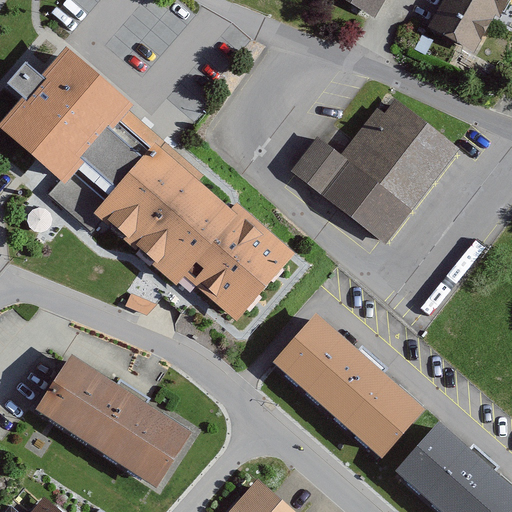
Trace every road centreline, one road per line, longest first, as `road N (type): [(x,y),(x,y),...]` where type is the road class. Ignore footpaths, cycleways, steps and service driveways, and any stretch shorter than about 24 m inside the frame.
road 1 (residential): [(511,469),(311,293),(226,390)]
road 2 (residential): [(511,130),(199,0)]
road 3 (residential): [(0,293),(10,283),(149,340),(195,362),(226,390)]
road 4 (residential): [(263,422),(182,511)]
